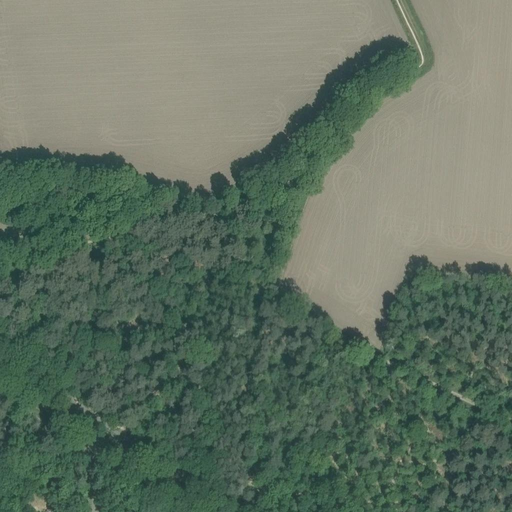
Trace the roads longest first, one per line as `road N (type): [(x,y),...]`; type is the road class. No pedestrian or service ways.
road 1 (track): [(0,265),(91,245),(297,326),(511,430)]
road 2 (secondary): [(213,511),(0,364)]
